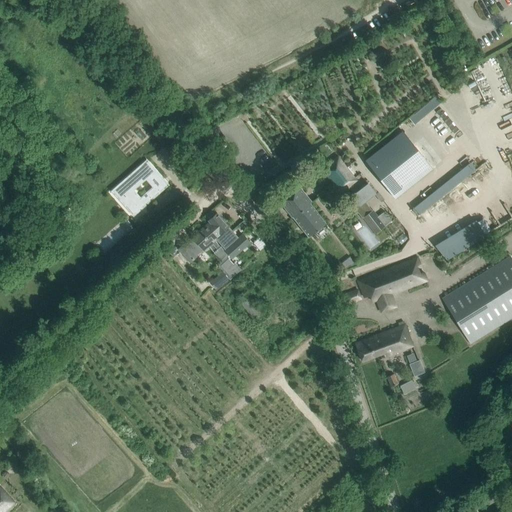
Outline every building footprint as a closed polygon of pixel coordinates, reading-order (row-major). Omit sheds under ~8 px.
[(329,112),(321,89),(310,93),(318,116),(329,112)] [(402,130),(364,159),(394,197),(431,167),(402,130)] [(357,180),(338,156),(327,165),(330,169),(325,173),(340,193),(357,180)] [(158,192),(166,185),(146,162),(113,191),(128,207),(130,205),(136,212),(154,196),(149,190),(140,198),(133,190),(146,179),(158,192)] [(303,172),(302,171),(305,169),(302,165),(299,168),(298,167),(292,172),(297,177),(303,172)] [(300,186),(280,202),(292,217),(293,217),(308,237),(326,223),(320,215),(310,203),(312,202),(311,200),(305,193),(300,186)] [(357,192),(351,196),(359,206),(365,202),(357,192)] [(168,203),(154,215),(157,219),(171,207),(168,203)] [(358,212),(363,217),(372,210),(367,204),(358,212)] [(185,244),(179,249),(190,262),(196,256),(195,256),(203,249),(203,250),(212,242),(218,249),(213,252),(214,254),(213,255),(218,261),(220,260),(221,261),(222,260),(224,262),(227,259),(225,257),(228,255),(231,258),(250,242),(242,234),(238,238),(228,227),(228,226),(217,213),(208,221),(210,222),(192,237),(194,239),(187,246),(185,244)] [(367,217),(358,223),(371,243),(380,237),(367,217)] [(453,231),(457,237),(468,231),(464,224),(453,231)] [(469,342),(511,316),(511,255),(441,298),(469,342)] [(391,294),(427,279),(423,271),(419,272),(416,265),(420,263),(417,256),(357,281),(364,297),(370,295),(373,301),(376,300),(381,312),(396,306),(391,294)] [(224,262),(221,265),(226,271),(232,278),(239,271),(231,262),(227,266),(224,262)] [(219,276),(211,283),(215,288),(228,278),(230,280),(232,278),(226,271),(224,272),(223,271),(218,275),(219,276)] [(361,299),(357,289),(346,294),(349,303),(361,299)] [(263,310),(251,296),(242,304),(253,319),(255,318),(263,310)] [(413,346),(405,324),(355,343),(362,361),(385,352),(386,356),(413,346)] [(422,369),(418,361),(409,365),(413,374),(422,369)] [(398,384),(394,374),(386,377),(391,387),(398,384)] [(0,511),(6,511),(16,504),(0,486),(0,511)]
